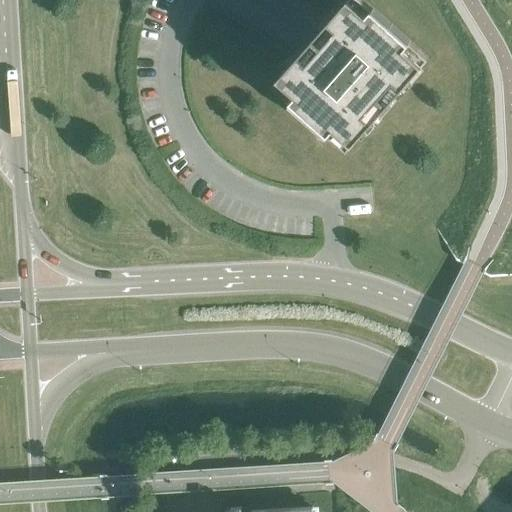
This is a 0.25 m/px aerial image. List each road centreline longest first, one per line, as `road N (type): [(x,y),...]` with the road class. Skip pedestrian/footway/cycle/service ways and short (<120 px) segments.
road 1 (secondary): [(107,349),(264,343),(340,352),(511,429)]
road 2 (residential): [(185,0),(166,58),(179,139),(205,171),(239,189),(291,208),(330,206)]
road 3 (secondary): [(333,281),(95,284)]
road 4 (secondary): [(23,217),(10,0)]
road 5 (secondary): [(511,357),(333,281)]
